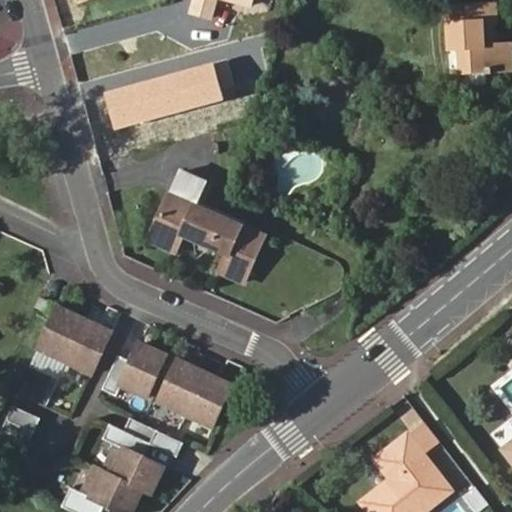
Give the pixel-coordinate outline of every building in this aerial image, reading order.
[(256,0),(194,0),(191,13),(214,19),(218,1),(254,10),(256,0)] [(510,52),(487,51),(481,51),(480,38),(488,38),(488,11),(448,10),(448,52),(462,52),(462,76),(487,76),(510,76),(510,52)] [(216,64),(105,93),(115,131),(226,101),(216,64)] [(487,91),(487,76),(462,76),(462,91),(487,91)] [(192,176),(182,198),(206,209),(252,231),(256,226),(209,204),(217,188),(192,176)] [(206,209),(182,198),(162,243),(189,256),(197,241),(240,260),(233,276),(257,287),(278,243),(252,231),(206,209)] [(51,317),(55,307),(38,299),(34,309),(51,317)] [(92,375),(111,333),(57,307),(37,350),(92,375)] [(146,398),(166,355),(140,344),(131,362),(117,356),(102,390),(116,396),(120,385),(146,398)] [(213,428),(232,386),(176,360),(157,403),(213,428)] [(0,434),(27,447),(39,419),(12,407),(0,434)] [(146,497),(158,470),(132,458),(138,445),(171,461),(178,445),(125,420),(119,433),(105,426),(98,441),(110,447),(99,473),(90,469),(78,495),(66,489),(57,509),(64,511),(96,511),(98,508),(106,511),(128,511),(137,493),(146,497)] [(426,456),(440,444),(423,423),(409,434),(426,456)] [(426,456),(409,434),(376,460),(389,479),(361,501),(370,511),(425,511),(453,490),(426,456)] [(511,441),(503,449),(511,459),(511,441)] [(476,511),(480,511),(489,505),(477,490),(466,499),(476,511)]
